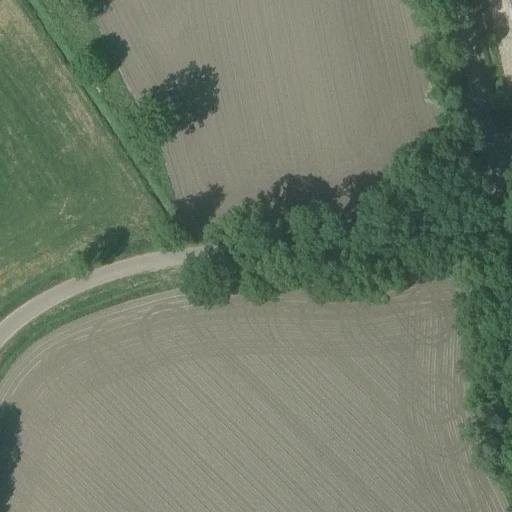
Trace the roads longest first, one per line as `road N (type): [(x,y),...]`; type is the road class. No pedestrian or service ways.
road 1 (unclassified): [(0,336),(42,302),(138,265),(315,253),(389,239),(492,171)]
road 2 (unclassified): [(492,171),(455,0)]
